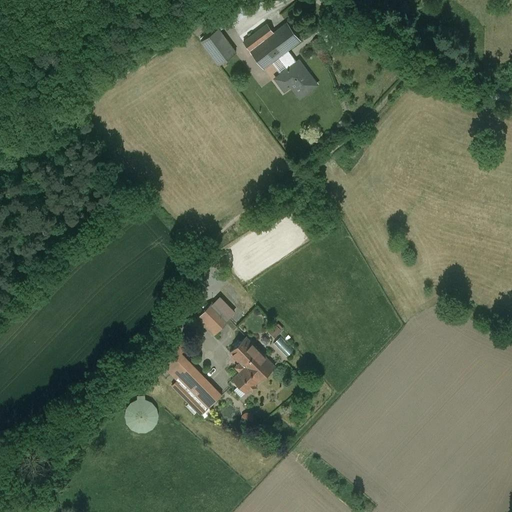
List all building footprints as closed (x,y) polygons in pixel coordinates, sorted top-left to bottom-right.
[(238,9),(228,15),(232,22),(242,17),(238,9)] [(274,33),(265,39),(279,57),(288,50),(300,41),(287,23),(274,33)] [(267,24),(243,42),(250,51),(265,39),(274,33),(267,24)] [(235,53),(217,29),(201,41),(219,65),(231,57),(235,53)] [(359,36),(332,48),(338,61),(365,49),(359,36)] [(279,57),(265,39),(250,51),(263,69),(279,57)] [(297,63),(288,50),(279,57),(288,69),(275,79),(276,80),(278,78),(285,87),(289,84),(300,97),(317,85),(299,61),(297,63)] [(229,319),(213,303),(202,313),(219,330),(229,319)] [(219,330),(202,313),(198,318),(215,335),(219,330)] [(276,338),(282,330),(276,324),(269,332),(276,338)] [(275,342),(288,356),(295,348),(282,335),(275,342)] [(275,367),(246,337),(230,353),(244,367),(232,379),(246,393),(258,382),(259,382),(275,367)] [(211,385),(173,347),(158,362),(177,381),(172,386),(201,415),(222,395),(212,385),(211,385)] [(126,431),(156,430),(155,401),(145,401),(144,396),(137,396),(137,403),(125,404),(126,431)]
